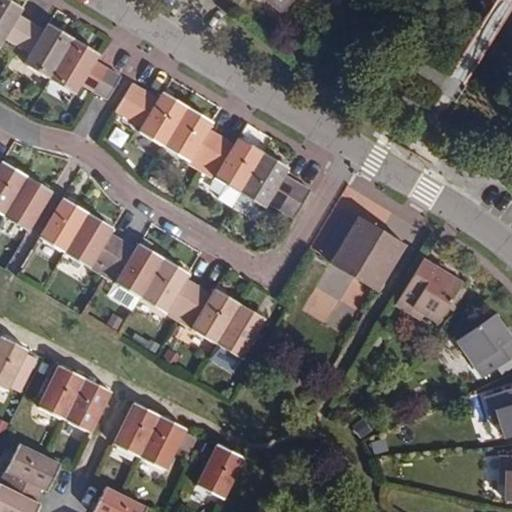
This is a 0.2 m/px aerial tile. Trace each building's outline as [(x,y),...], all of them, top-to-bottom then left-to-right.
[(28,7),(16,0),(0,0),(0,42),(5,46),(11,36),(23,44),(36,22),(23,15),(28,7)] [(270,0),(282,9),(288,0),(270,0)] [(36,22),(23,44),(35,51),(29,60),(56,76),(79,37),(53,21),(49,29),(36,22)] [(99,89),(112,68),(99,61),(104,52),(79,37),(56,76),(80,91),(86,82),(99,89)] [(112,68),(99,89),(111,96),(124,75),(112,68)] [(125,105),(138,113),(151,91),(139,83),(125,105)] [(151,121),(146,130),(170,145),(194,105),(169,91),(164,99),(151,91),(138,113),(151,121)] [(194,105),(170,145),(197,161),(202,151),(214,159),(228,137),(215,129),(220,121),(194,105)] [(222,176),(247,191),(271,151),(246,137),(241,144),(228,137),(214,159),(227,166),(222,176)] [(291,205),(304,182),(293,175),(297,167),(271,151),(247,191),(273,207),(279,198),(291,205)] [(0,210),(6,214),(30,174),(4,159),(0,165),(0,210)] [(55,189),(30,174),(6,214),(31,228),(55,189)] [(319,190),(304,182),(291,205),(304,213),(319,190)] [(69,252),(93,213),(69,199),(46,239),(69,252)] [(117,227),(93,213),(69,252),(94,267),(99,258),(113,266),(126,245),(112,237),(117,227)] [(367,242),(360,219),(338,256),(341,261),(343,266),(344,268),(351,277),(367,282),(376,283),(381,284),(386,282),(408,246),(384,252),(382,246),(385,246),(388,244),(389,240),(389,236),(387,232),(383,229),(379,229),(375,231),(372,234),(371,237),(371,241),(367,242)] [(121,283),(146,299),(170,259),(144,244),(139,253),(126,245),(113,266),(126,274),(121,283)] [(332,265),(351,277),(344,268),(343,266),(341,261),(338,256),(332,265)] [(108,275),(113,266),(99,258),(94,267),(108,275)] [(178,305),(190,312),(203,292),(190,284),(196,275),(170,259),(146,299),(172,315),(178,305)] [(465,285),(426,262),(399,306),(412,314),(414,309),(425,315),(441,325),(465,285)] [(126,274),(113,266),(108,275),(121,283),(126,274)] [(367,282),(351,277),(371,289),(380,294),(386,282),(381,284),(376,283),(367,282)] [(203,292),(190,312),(203,319),(198,329),(223,344),(247,305),(222,289),(216,299),(203,292)] [(247,305),(223,344),(214,359),(237,373),(270,319),(247,305)] [(414,309),(412,314),(422,321),(425,315),(414,309)] [(511,362),(511,340),(497,318),(460,343),(485,381),(511,362)] [(30,355),(2,341),(0,345),(0,391),(10,396),(30,355)] [(37,410),(64,424),(85,382),(57,369),(37,410)] [(112,396),(85,382),(64,424),(91,437),(112,396)] [(511,437),(511,391),(486,399),(491,414),(496,412),(500,423),(504,440),(511,437)] [(162,422),(135,408),(115,450),(142,463),(162,422)] [(500,423),(496,412),(491,414),(494,425),(500,423)] [(188,434),(162,422),(142,463),(167,476),(188,434)] [(15,477),(8,491),(31,503),(38,489),(48,493),(61,467),(20,446),(7,472),(15,477)] [(239,460),(214,448),(194,489),(219,502),(239,460)] [(511,457),(500,457),(499,472),(507,472),(506,484),(505,501),(511,501),(511,457)] [(38,511),(41,507),(31,503),(8,491),(0,487),(0,511),(38,511)] [(147,511),(148,510),(107,490),(95,511),(147,511)]
